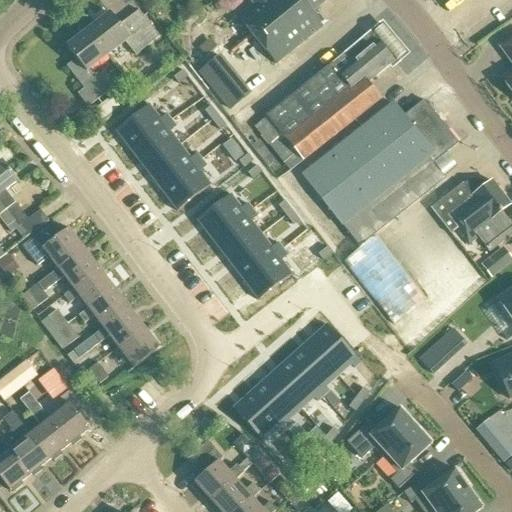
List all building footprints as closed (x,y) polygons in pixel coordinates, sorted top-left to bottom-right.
[(249,0),(248,1),(252,6),(237,18),(275,66),(327,23),(319,14),(317,16),(312,15),(311,14),(327,0),(249,0)] [(87,32),(107,60),(126,45),(135,57),(158,40),(138,13),(118,28),(107,17),(87,32)] [(392,64),(388,67),(392,71),(410,57),(382,21),(363,36),(365,39),(369,36),(392,64)] [(91,72),(107,60),(87,32),(66,49),(76,62),(65,69),(83,92),(77,96),(88,111),(108,95),(91,72)] [(392,64),(375,44),(369,36),(365,39),(332,66),(266,119),(302,164),(380,101),(366,85),(388,67),(392,64)] [(511,39),(499,48),(511,65),(511,72),(502,80),(511,94),(511,39)] [(199,73),(206,82),(225,66),(218,57),(199,73)] [(187,79),(182,73),(173,80),(178,86),(187,79)] [(249,82),(222,98),(230,111),(257,95),(249,82)] [(446,154),(457,146),(422,103),(403,119),(393,106),(303,178),(359,249),(444,181),(435,170),(432,166),(446,154)] [(147,108),(116,132),(131,152),(168,123),(164,118),(158,123),(147,108)] [(212,123),(218,118),(210,108),(204,113),(212,123)] [(225,127),(218,118),(212,123),(219,132),(225,127)] [(300,162),(266,120),(255,128),(289,171),(300,162)] [(168,123),(131,152),(147,172),(177,148),(166,134),(173,129),(168,123)] [(229,155),(237,149),(231,142),(223,148),(229,155)] [(177,148),(147,172),(162,191),(199,162),(194,156),(188,161),(177,148)] [(248,157),(245,159),(239,164),(243,170),(253,162),(248,157)] [(199,162),(162,191),(178,211),(208,188),(197,173),(204,168),(199,162)] [(30,237),(46,225),(38,214),(26,223),(3,194),(15,185),(1,165),(0,165),(0,206),(26,239),(29,237),(30,237)] [(262,174),(257,168),(248,176),(253,181),(262,174)] [(428,209),(449,236),(457,230),(468,244),(477,237),(487,250),(508,234),(494,217),(509,206),(490,182),(489,183),(468,180),(462,185),(461,184),(428,209)] [(229,198),(198,222),(213,241),(251,213),(246,207),(240,212),(229,198)] [(285,218),(291,213),(284,203),(278,208),(285,218)] [(0,223),(4,230),(5,229),(10,234),(15,230),(23,241),(26,239),(0,206),(0,223)] [(251,213),(213,241),(228,260),(259,237),(248,223),(255,218),(251,213)] [(299,222),(291,213),(285,218),(293,227),(299,222)] [(48,260),(56,270),(57,271),(82,252),(66,232),(60,237),(51,226),(20,250),(35,269),(48,260)] [(259,237),(228,260),(244,280),(281,251),(276,245),(270,250),(259,237)] [(323,263),(333,255),(328,249),(319,257),(323,263)] [(511,260),(503,249),(480,265),(491,279),(511,263),(511,260)] [(281,251),(244,280),(260,301),(290,277),(279,263),(286,258),(281,251)] [(62,278),(71,290),(72,291),(97,272),(82,252),(57,271),(56,270),(22,296),(22,301),(30,313),(46,301),(41,294),(62,278)] [(8,258),(0,264),(0,269),(7,279),(18,271),(8,258)] [(112,291),(97,272),(72,291),(71,290),(62,297),(69,305),(77,298),(86,309),(87,311),(112,291)] [(102,330),(127,311),(112,291),(87,311),(86,309),(78,316),(84,324),(93,318),(102,330)] [(511,291),(499,302),(511,319),(511,291)] [(108,338),(117,350),(142,331),(127,311),(102,330),(67,357),(74,365),(108,338)] [(47,319),(58,333),(66,327),(55,313),(47,319)] [(47,319),(41,324),(44,327),(48,332),(52,337),(58,333),(47,319)] [(76,341),(66,327),(58,333),(63,340),(68,347),(76,341)] [(329,330),(310,347),(336,375),(349,363),(355,369),(361,364),(329,330)] [(142,331),(117,350),(133,370),(158,351),(142,331)] [(52,338),(51,339),(57,345),(60,349),(62,352),(68,347),(63,340),(58,333),(52,337),(52,338)] [(436,345),(419,361),(432,376),(449,361),(436,345)] [(495,377),(486,385),(506,408),(511,402),(511,348),(510,345),(485,367),(495,377)] [(310,347),(291,364),(323,398),(328,394),(323,387),(336,376),(310,347)] [(10,372),(22,388),(36,377),(24,362),(10,372)] [(291,364),(273,380),(298,409),(312,397),(317,403),(323,398),(291,364)] [(95,365),(87,371),(98,386),(107,380),(95,365)] [(52,399),(70,388),(56,367),(38,379),(52,399)] [(22,388),(10,372),(0,380),(0,397),(4,402),(22,388)] [(467,373),(452,387),(458,394),(473,380),(467,373)] [(273,380),(254,397),(285,431),(290,427),(285,421),(298,409),(273,380)] [(333,411),(341,416),(358,390),(349,385),(333,411)] [(356,400),(357,401),(362,404),(369,396),(363,391),(356,400)] [(60,454),(68,447),(28,395),(19,402),(39,428),(29,436),(11,414),(48,463),(50,461),(53,463),(61,457),(60,454)] [(28,395),(68,447),(70,445),(73,447),(80,441),(79,438),(88,431),(69,406),(48,421),(28,395)] [(254,397),(236,413),(261,442),(274,430),(279,436),(285,431),(254,397)] [(354,414),(362,404),(357,401),(356,400),(349,410),(354,414)] [(370,423),(346,444),(361,461),(373,449),(382,459),(416,428),(400,410),(377,431),(370,423)] [(48,463),(11,414),(2,421),(10,430),(0,437),(0,440),(28,478),(31,476),(34,478),(41,472),(40,469),(48,463)] [(489,421),(476,431),(481,438),(494,427),(489,421)] [(288,433),(295,441),(303,433),(296,426),(288,433)] [(416,428),(382,459),(397,475),(389,482),(398,492),(417,475),(409,466),(432,445),(416,428)] [(324,440),(330,445),(331,444),(338,435),(334,432),(332,431),(326,438),(325,439),(324,440)] [(20,484),(28,478),(0,440),(0,458),(0,481),(9,493),(11,491),(14,493),(21,487),(20,484)] [(322,456),(330,445),(324,440),(316,451),(322,456)] [(511,449),(506,442),(493,452),(503,465),(511,457),(511,449)] [(236,465),(227,473),(218,463),(221,460),(213,451),(192,469),(200,478),(193,484),(210,504),(235,482),(234,481),(261,458),(251,447),(243,455),(247,459),(238,467),(236,465)] [(271,467),(261,475),(269,484),(279,476),(271,467)] [(423,480),(403,494),(410,505),(414,502),(421,511),(438,511),(469,491),(455,471),(430,489),(423,480)] [(296,485),(298,488),(303,483),(300,479),(296,475),(295,474),(290,479),(292,481),(296,485)] [(253,484),(244,492),(235,482),(210,504),(211,505),(210,508),(213,511),(238,511),(251,500),(260,492),(253,484)] [(286,503),(295,495),(283,483),(275,490),(286,503)] [(469,491),(438,511),(478,511),(482,510),(469,491)] [(303,511),(307,509),(295,495),(286,503),(295,511),(303,511)] [(268,502),(260,510),(251,500),(238,511),(273,511),(275,510),(268,502)]
